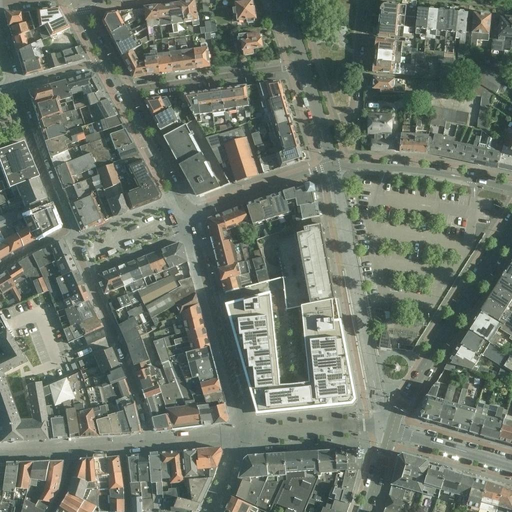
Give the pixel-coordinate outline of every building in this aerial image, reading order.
[(234,9),(234,10),(235,16),(237,16),(237,18),(238,18),(238,22),(239,21),(239,22),(246,21),(247,21),(247,23),(249,25),(254,24),(255,22),(255,19),(256,19),(255,16),(256,13),(254,11),(253,2),(251,1),(235,3),(236,9),(234,9)] [(196,14),(194,2),(182,3),(185,23),(192,22),(193,26),(200,25),(198,14),(196,14)] [(380,11),(380,14),(405,17),(415,18),(416,13),(406,12),(406,6),(389,4),(388,3),(384,2),(382,4),(381,4),(381,5),(379,6),(379,10),(380,11)] [(185,24),(185,23),(182,3),(182,4),(180,4),(179,4),(176,4),(176,5),(170,6),(174,35),(174,34),(179,34),(178,25),(185,24)] [(174,35),(170,6),(164,7),(163,6),(160,6),(159,7),(158,7),(157,7),(160,27),(160,28),(167,27),(169,35),(170,39),(175,39),(174,34),(174,35)] [(160,27),(157,7),(145,8),(146,16),(147,22),(148,29),(149,36),(150,42),(154,41),(154,35),(153,28),(160,27)] [(418,9),(417,19),(415,35),(420,35),(420,39),(426,39),(426,36),(429,10),(425,10),(424,8),(420,7),(419,9),(418,9)] [(56,8),(28,12),(31,21),(33,25),(34,30),(39,27),(62,16),(58,9),(56,8)] [(146,16),(145,8),(107,14),(103,22),(110,35),(129,25),(146,16)] [(439,11),(436,37),(440,37),(440,41),(445,41),(445,38),(448,12),(445,12),(444,10),(441,9),(439,11)] [(439,11),(429,10),(426,36),(430,36),(430,40),(435,40),(436,37),(439,11)] [(449,12),(448,12),(445,38),(450,38),(450,41),(455,42),(456,39),(458,13),(455,13),(454,11),(450,10),(449,12)] [(459,13),(458,13),(456,39),(460,39),(458,58),(463,59),(465,43),(466,33),(468,21),(468,14),(465,14),(464,12),(460,11),(459,13)] [(21,22),(19,13),(4,12),(8,26),(21,22)] [(405,17),(380,14),(380,16),(378,17),(378,20),(379,22),(379,25),(404,28),(414,29),(415,23),(405,22),(405,17)] [(474,14),(474,21),(468,21),(466,33),(473,34),(471,46),(477,47),(478,41),(489,42),(491,16),(490,16),(489,14),(486,14),(484,15),(474,14)] [(39,35),(41,41),(56,35),(69,29),(62,16),(39,27),(42,33),(39,35)] [(494,21),(494,27),(492,51),(504,52),(505,37),(511,37),(511,16),(506,16),(506,18),(501,17),(500,23),(495,22),(495,21),(494,21)] [(33,25),(31,21),(18,25),(9,28),(12,39),(28,32),(27,27),(33,25)] [(148,29),(147,22),(142,25),(132,31),(129,25),(110,35),(116,47),(135,36),(145,31),(148,29)] [(404,28),(379,25),(379,27),(377,28),(377,31),(378,32),(378,36),(413,40),(414,36),(404,35),(404,28)] [(31,31),(28,32),(12,39),(16,52),(34,44),(31,31)] [(242,42),(244,56),(254,55),(253,50),(263,49),(263,48),(265,46),(264,41),(262,40),(260,40),(260,34),(248,36),(247,34),(230,37),(231,41),(238,40),(239,43),(242,42)] [(58,39),(56,35),(41,41),(34,44),(16,52),(20,65),(45,57),(53,55),(48,43),(58,39)] [(150,42),(149,36),(145,38),(138,42),(135,36),(116,47),(122,58),(134,51),(150,42)] [(185,71),(180,40),(175,41),(175,46),(168,47),(172,73),(174,72),(175,73),(178,72),(179,71),(185,71)] [(186,40),(180,40),(185,71),(191,70),(192,70),(195,70),(196,69),(197,69),(195,50),(188,51),(186,40)] [(377,49),(376,51),(402,53),(402,54),(413,55),(417,55),(417,54),(417,50),(402,48),(403,43),(376,40),(375,48),(377,49)] [(200,49),(195,50),(197,69),(199,69),(200,69),(203,69),(204,68),(210,67),(207,44),(200,45),(200,49)] [(164,55),(157,56),(160,74),(161,74),(162,75),(165,74),(166,73),(172,73),(168,47),(168,46),(163,47),(164,55)] [(79,47),(68,50),(61,52),(63,58),(55,60),(58,67),(83,60),(84,57),(79,47)] [(145,56),(145,61),(148,76),(150,76),(153,76),(154,75),(155,75),(160,75),(160,74),(157,56),(156,47),(151,48),(152,55),(145,56)] [(141,62),(134,51),(122,58),(133,77),(134,78),(147,76),(148,76),(145,61),(141,62)] [(402,53),(376,51),(375,62),(401,64),(402,54),(402,53)] [(55,60),(53,55),(45,57),(49,70),(58,67),(55,60)] [(49,70),(45,57),(20,65),(23,75),(25,77),(42,72),(49,70)] [(423,61),(416,60),(416,65),(416,68),(426,69),(427,63),(423,63),(423,61)] [(401,64),(375,62),(375,65),(373,65),(373,73),(400,76),(401,64)] [(481,66),(479,84),(482,84),(494,92),(493,93),(496,95),(507,76),(490,65),(490,67),(481,66)] [(109,72),(105,74),(109,84),(113,82),(109,72)] [(90,74),(83,76),(86,86),(87,86),(91,94),(102,92),(94,75),(90,74)] [(83,76),(64,81),(67,92),(79,88),(86,86),(83,76)] [(405,81),(401,81),(374,78),(374,81),(372,81),(371,87),(373,87),(373,90),(381,90),(381,93),(400,93),(405,93),(406,85),(404,85),(405,81)] [(67,92),(64,81),(48,86),(52,98),(55,97),(58,104),(72,100),(71,96),(80,93),(79,88),(67,92)] [(424,81),(423,94),(432,94),(435,94),(436,82),(424,81)] [(282,89),(280,82),(260,85),(261,87),(266,102),(284,95),(285,93),(285,91),(284,90),(282,89)] [(494,92),(482,84),(481,97),(482,97),(481,103),(491,105),(493,93),(494,92)] [(52,98),(48,86),(28,91),(32,104),(52,98)] [(249,107),(247,91),(246,87),(233,88),(237,112),(245,111),(245,108),(249,107)] [(237,112),(233,88),(222,90),(224,111),(225,111),(229,110),(230,113),(237,112)] [(224,111),(222,90),(209,92),(213,115),(225,113),(225,111),(224,111)] [(107,101),(102,92),(91,94),(86,96),(88,101),(74,106),(75,110),(79,109),(87,107),(93,105),(107,101)] [(213,115),(209,92),(198,93),(201,116),(205,116),(205,118),(213,117),(213,115)] [(201,116),(198,93),(183,95),(193,115),(194,117),(201,116)] [(288,109),(284,95),(266,102),(268,109),(264,110),(265,116),(288,109)] [(55,97),(52,98),(32,104),(38,122),(75,110),(74,106),(72,100),(58,104),(55,97)] [(171,107),(166,98),(147,101),(146,103),(153,117),(171,107)] [(116,116),(107,101),(93,105),(87,107),(93,124),(98,122),(105,120),(116,116)] [(445,109),(439,108),(436,120),(442,121),(445,109)] [(82,119),(79,109),(75,110),(38,122),(41,132),(82,119)] [(288,110),(288,109),(265,116),(264,116),(266,124),(268,124),(269,128),(292,121),(291,117),(290,117),(291,114),(290,111),(288,110)] [(451,110),(445,109),(442,121),(448,122),(451,110)] [(172,110),(163,114),(154,119),(160,131),(164,137),(174,132),(171,126),(179,122),(172,110)] [(457,111),(451,110),(448,122),(454,123),(457,111)] [(463,113),(457,111),(454,123),(460,124),(463,113)] [(469,114),(463,113),(460,124),(466,126),(469,114)] [(372,140),(371,151),(401,153),(402,133),(395,133),(395,135),(392,135),(392,115),(369,114),(368,134),(376,135),(376,140),(372,140)] [(194,117),(193,115),(186,118),(189,123),(195,120),(194,117)] [(121,125),(116,116),(105,120),(98,122),(93,124),(90,125),(94,136),(84,140),(86,146),(104,139),(102,132),(107,131),(107,130),(121,125)] [(85,127),(82,119),(41,132),(44,142),(64,135),(64,134),(80,128),(85,127)] [(294,127),(292,121),(269,128),(271,133),(269,134),(271,143),(273,143),(273,142),(296,135),(296,134),(296,132),(295,129),(293,127),(294,127)] [(417,121),(416,127),(414,153),(427,154),(429,138),(429,133),(423,132),(423,127),(421,127),(421,121),(417,121)] [(218,186),(192,135),(186,125),(174,132),(164,137),(195,196),(200,197),(220,189),(218,186)] [(416,127),(403,127),(402,133),(401,153),(414,153),(416,127)] [(86,146),(84,140),(80,128),(64,134),(64,135),(44,142),(50,158),(66,151),(64,147),(73,144),(74,148),(79,146),(80,148),(86,146)] [(259,175),(243,128),(219,135),(219,134),(206,139),(220,165),(226,163),(225,160),(228,159),(235,182),(235,183),(244,180),(245,180),(250,179),(250,178),(260,175),(259,175)] [(123,130),(109,135),(115,151),(117,150),(131,145),(123,130)] [(511,135),(504,131),(503,133),(505,134),(503,137),(511,141),(507,148),(511,151),(511,135)] [(481,135),(477,134),(475,142),(473,147),(466,145),(462,160),(462,161),(473,164),(478,144),(479,145),(481,135)] [(300,148),(296,135),(273,142),(273,143),(275,148),(279,147),(281,154),(300,148)] [(443,136),(435,135),(434,139),(429,138),(427,154),(439,157),(442,140),(442,139),(443,136)] [(455,138),(446,137),(446,141),(442,140),(439,157),(450,159),(454,143),(455,138)] [(492,139),(489,137),(488,138),(486,146),(479,145),(478,144),(473,164),(485,166),(492,139)] [(498,141),(493,137),(492,140),(492,139),(485,166),(498,169),(498,168),(503,148),(501,148),(497,147),(498,141)] [(111,160),(104,139),(86,146),(80,148),(83,157),(90,154),(95,168),(98,177),(102,189),(95,191),(99,201),(100,201),(107,220),(113,217),(128,211),(123,195),(115,170),(140,161),(137,155),(113,164),(111,160)] [(463,145),(460,144),(454,143),(450,159),(456,160),(459,160),(462,161),(462,160),(466,145),(463,145)] [(16,146),(0,151),(0,166),(9,190),(16,188),(37,179),(37,178),(22,144),(16,146)] [(137,155),(131,145),(117,150),(119,157),(111,160),(113,164),(137,155)] [(79,146),(74,148),(78,159),(83,157),(80,148),(79,146)] [(503,146),(503,148),(498,168),(509,170),(509,171),(510,171),(511,171),(511,151),(507,148),(503,146)] [(301,153),(300,148),(281,154),(260,160),(264,174),(305,161),(304,160),(305,158),(304,154),(301,153)] [(70,162),(66,151),(50,158),(54,168),(70,162)] [(90,154),(83,157),(78,159),(73,161),(70,162),(54,168),(63,190),(84,182),(81,174),(95,168),(90,154)] [(152,183),(140,161),(115,170),(123,195),(152,183)] [(102,189),(98,177),(84,182),(63,190),(68,202),(81,197),(95,191),(102,189)] [(41,189),(37,179),(16,188),(19,197),(20,198),(41,189)] [(159,196),(152,183),(123,195),(128,211),(157,200),(159,196)] [(284,193),(283,193),(288,209),(294,208),(317,204),(315,192),(314,187),(310,185),(306,186),(295,190),(287,192),(284,193)] [(45,199),(41,189),(20,198),(19,197),(7,202),(9,208),(23,202),(24,207),(45,199)] [(99,201),(95,191),(81,197),(68,202),(68,203),(80,232),(107,220),(100,201),(99,201)] [(288,209),(283,193),(271,197),(278,217),(290,213),(288,209)] [(278,217),(271,197),(259,201),(265,221),(278,217)] [(49,208),(45,199),(24,207),(0,216),(0,228),(10,224),(22,219),(28,217),(27,214),(35,210),(37,215),(49,208)] [(265,221),(259,201),(247,205),(252,221),(253,225),(265,221)] [(319,213),(317,204),(294,208),(296,221),(320,217),(319,213)] [(252,221),(247,205),(243,206),(232,210),(243,239),(245,244),(251,242),(247,231),(253,229),(250,222),(252,221)] [(57,228),(49,208),(37,215),(35,210),(27,214),(28,217),(22,219),(25,224),(27,230),(33,241),(36,240),(57,228)] [(243,239),(232,210),(222,214),(227,231),(230,231),(234,228),(239,241),(243,239)] [(227,231),(222,214),(209,219),(206,224),(212,246),(233,240),(231,235),(230,231),(227,231)] [(25,224),(22,219),(10,224),(22,247),(33,241),(27,230),(25,224)] [(22,247),(10,224),(0,228),(0,233),(10,254),(22,247)] [(321,225),(304,228),(304,232),(277,242),(284,278),(285,278),(287,309),(324,302),(334,300),(336,300),(321,225)] [(283,232),(281,227),(269,231),(270,236),(283,232)] [(269,231),(268,229),(256,233),(259,239),(270,236),(269,231)] [(0,251),(3,257),(10,254),(0,233),(0,251)] [(234,246),(233,240),(212,246),(215,257),(242,250),(241,244),(234,246)] [(60,242),(45,249),(41,251),(45,260),(51,257),(53,262),(69,255),(63,243),(60,242)] [(179,244),(160,251),(164,260),(178,282),(182,281),(180,276),(189,273),(190,273),(191,273),(183,245),(179,244)] [(251,262),(247,248),(242,250),(215,257),(219,270),(251,262)] [(47,265),(45,260),(41,251),(31,256),(32,256),(31,256),(37,270),(47,265)] [(144,305),(145,307),(182,287),(178,282),(164,260),(160,251),(145,257),(153,276),(156,283),(152,285),(147,287),(141,290),(138,291),(142,301),(144,305)] [(53,262),(47,265),(37,270),(44,286),(49,283),(76,271),(69,255),(53,262)] [(44,286),(37,270),(31,256),(27,258),(24,260),(18,264),(25,279),(29,277),(31,283),(32,282),(37,295),(46,292),(44,286)] [(153,276),(145,257),(136,261),(144,280),(149,278),(152,285),(156,283),(153,276)] [(266,270),(263,258),(251,262),(219,270),(222,282),(251,274),(266,270)] [(147,287),(144,280),(136,261),(127,265),(137,291),(138,291),(141,290),(147,287)] [(25,279),(18,264),(6,272),(14,286),(25,279)] [(511,265),(510,264),(503,276),(511,281),(511,265)] [(137,291),(127,265),(117,268),(124,287),(128,295),(137,291)] [(124,287),(117,268),(107,272),(115,291),(124,287)] [(270,282),(266,270),(251,274),(222,282),(225,293),(243,289),(260,284),(270,282)] [(82,286),(76,271),(49,283),(44,286),(46,292),(48,291),(49,294),(59,291),(63,300),(71,297),(69,292),(82,286)] [(14,286),(6,272),(0,275),(0,294),(0,295),(9,290),(17,304),(22,301),(14,286)] [(115,291),(107,272),(99,276),(98,279),(107,301),(111,299),(108,294),(115,291)] [(511,281),(503,276),(496,287),(511,297),(511,281)] [(191,278),(182,281),(178,282),(182,287),(145,307),(147,311),(150,319),(156,316),(175,305),(188,299),(186,297),(188,296),(188,297),(196,295),(192,278),(191,278)] [(285,278),(284,278),(270,282),(260,284),(243,289),(225,293),(227,300),(230,299),(232,305),(230,306),(233,316),(233,317),(234,317),(237,326),(236,326),(249,372),(247,373),(248,375),(255,399),(255,400),(256,405),(267,412),(273,412),(273,411),(303,409),(321,407),(321,406),(340,404),(340,405),(346,404),(353,394),(352,389),(341,333),(340,332),(334,303),(335,303),(334,300),(324,302),(287,309),(285,278)] [(89,301),(82,286),(69,292),(71,297),(63,300),(53,305),(56,314),(69,308),(89,301)] [(511,297),(496,287),(489,298),(511,313),(511,297)] [(142,301),(138,291),(137,291),(128,295),(122,297),(118,299),(109,303),(113,313),(125,308),(126,308),(131,305),(129,301),(136,298),(138,303),(142,301)] [(199,304),(196,295),(188,297),(188,296),(186,297),(188,299),(175,305),(177,309),(180,315),(199,304)] [(511,313),(489,298),(481,311),(482,312),(511,330),(511,313)] [(97,316),(89,301),(69,308),(56,314),(63,331),(77,325),(97,316)] [(202,318),(199,304),(180,315),(175,317),(177,325),(202,318)] [(126,308),(113,313),(119,326),(141,314),(147,311),(145,307),(144,305),(129,313),(126,308)] [(374,310),(375,314),(375,315),(376,315),(381,319),(381,320),(382,320),(385,320),(386,320),(384,311),(374,310)] [(480,313),(479,315),(477,317),(469,330),(495,346),(501,337),(496,334),(500,327),(502,328),(500,330),(511,337),(509,339),(511,341),(511,330),(482,312),(481,313),(480,313)] [(128,346),(134,366),(149,361),(140,337),(148,334),(144,325),(146,324),(141,314),(119,326),(127,344),(128,346)] [(102,327),(97,316),(77,325),(63,331),(68,343),(83,336),(102,328),(102,327)] [(159,323),(156,316),(150,319),(154,326),(159,323)] [(205,328),(202,318),(177,325),(174,326),(176,335),(186,333),(205,328)] [(105,336),(102,328),(83,336),(87,346),(105,338),(105,337),(106,337),(106,336),(105,336)] [(207,337),(205,328),(186,333),(187,337),(174,341),(175,346),(184,343),(189,342),(207,337)] [(0,354),(0,442),(2,442),(4,442),(22,441),(40,440),(47,440),(50,440),(48,428),(47,429),(43,407),(42,399),(42,397),(40,387),(41,387),(40,383),(26,386),(32,420),(18,421),(2,374),(26,363),(6,332),(5,330),(4,330),(0,332),(0,346),(4,353),(0,354)] [(511,359),(510,358),(511,357),(495,347),(495,346),(469,330),(461,342),(478,353),(500,367),(511,373),(511,359)] [(387,350),(392,350),(388,331),(387,331),(383,334),(381,348),(387,349),(387,350)] [(210,348),(207,337),(189,342),(191,347),(173,352),(173,353),(168,354),(170,358),(210,348)] [(170,358),(168,354),(166,348),(164,339),(157,341),(154,342),(163,368),(159,370),(163,385),(159,386),(164,401),(173,431),(203,427),(197,406),(185,380),(180,365),(172,367),(170,358)] [(478,353),(461,342),(453,355),(475,366),(481,358),(477,355),(478,353)] [(114,357),(110,348),(93,356),(97,364),(114,357)] [(213,357),(210,348),(170,358),(172,367),(180,365),(189,363),(213,357)] [(475,366),(453,355),(448,364),(456,366),(472,371),(477,372),(487,375),(489,370),(475,366)] [(118,366),(114,357),(97,364),(101,374),(118,366)] [(222,392),(217,374),(213,357),(189,363),(180,365),(185,380),(194,379),(199,378),(205,396),(222,392)] [(151,365),(149,361),(134,366),(136,373),(152,368),(151,365)] [(456,366),(448,364),(444,370),(454,372),(456,366)] [(159,370),(151,365),(152,368),(136,373),(140,382),(155,376),(157,380),(159,386),(163,385),(159,370)] [(123,379),(118,366),(101,374),(96,376),(101,388),(108,385),(123,379)] [(41,387),(40,387),(42,397),(50,393),(51,395),(53,403),(54,405),(54,407),(61,404),(69,401),(72,399),(73,408),(73,411),(77,438),(78,438),(97,437),(98,437),(83,381),(81,376),(79,371),(73,373),(73,374),(66,377),(65,376),(64,377),(64,378),(56,381),(55,381),(55,382),(48,385),(47,385),(46,385),(46,386),(41,388),(41,387)] [(101,388),(96,376),(87,380),(83,381),(98,437),(111,436),(103,407),(104,407),(103,403),(99,388),(101,388)] [(142,390),(143,391),(159,386),(157,380),(155,376),(140,382),(140,384),(139,384),(141,390),(142,390)] [(205,396),(199,378),(194,379),(185,380),(197,406),(203,427),(214,426),(210,408),(209,407),(208,406),(205,396)] [(130,395),(123,379),(108,385),(111,395),(115,394),(117,400),(130,395)] [(111,395),(108,385),(101,388),(99,388),(103,403),(104,403),(105,405),(110,403),(119,436),(128,435),(117,400),(115,394),(111,395)] [(164,401),(159,386),(143,391),(149,409),(152,425),(154,431),(156,432),(173,431),(164,401)] [(439,388),(434,387),(428,397),(427,397),(423,405),(422,409),(419,411),(418,414),(420,418),(438,423),(444,402),(436,400),(439,388)] [(454,392),(448,390),(444,401),(444,402),(438,423),(452,427),(457,406),(451,404),(454,392)] [(462,390),(457,406),(452,427),(469,432),(475,411),(460,407),(461,403),(464,404),(467,392),(462,390)] [(225,405),(222,392),(205,396),(208,406),(209,407),(210,408),(225,405)] [(50,393),(42,397),(42,399),(43,407),(47,429),(48,428),(50,440),(58,439),(65,439),(61,415),(64,414),(63,408),(61,404),(54,407),(54,405),(53,403),(49,404),(48,397),(51,395),(50,393)] [(133,403),(130,395),(117,400),(128,435),(138,434),(139,432),(133,403)] [(69,401),(61,404),(63,408),(64,414),(67,439),(69,439),(77,438),(73,411),(73,408),(70,408),(69,401)] [(476,408),(475,411),(469,432),(480,435),(489,407),(485,405),(485,404),(478,402),(476,408)] [(104,403),(103,403),(104,407),(103,407),(111,436),(119,436),(110,403),(105,405),(104,403)] [(229,420),(225,405),(210,408),(214,426),(227,424),(229,420)] [(508,411),(490,406),(490,407),(489,407),(480,435),(498,441),(504,423),(506,417),(508,411)] [(511,418),(506,417),(504,423),(498,441),(511,444),(511,418)] [(210,450),(211,472),(211,478),(214,478),(223,453),(221,449),(210,450)] [(211,472),(210,450),(198,451),(199,464),(197,464),(198,476),(199,479),(206,479),(206,473),(211,472)] [(361,450),(347,451),(348,470),(360,470),(362,461),(361,461),(361,458),(363,455),(363,452),(361,450)] [(199,464),(198,451),(183,452),(185,478),(198,476),(197,464),(199,464)] [(337,470),(336,451),(318,453),(319,474),(320,474),(320,477),(318,477),(318,478),(318,479),(308,504),(323,508),(325,509),(329,499),(333,486),(336,478),(337,474),(337,470)] [(348,470),(347,451),(336,451),(337,470),(337,474),(336,478),(333,486),(336,487),(335,489),(341,491),(345,471),(348,471),(348,470)] [(185,478),(183,452),(168,453),(170,472),(171,483),(171,489),(169,489),(170,493),(170,497),(177,498),(189,501),(186,489),(186,483),(185,481),(185,478)] [(170,472),(168,453),(159,454),(162,483),(171,483),(170,472)] [(319,474),(318,453),(301,454),(302,472),(299,479),(287,509),(285,511),(304,511),(308,504),(318,479),(318,478),(318,477),(320,477),(320,474),(319,474)] [(163,494),(162,483),(159,454),(149,455),(151,482),(153,501),(154,511),(164,511),(164,507),(164,501),(164,500),(163,494)] [(302,472),(301,454),(285,455),(285,472),(285,476),(286,476),(286,481),(284,481),(274,504),(287,509),(299,479),(302,472)] [(427,461),(413,457),(403,454),(399,457),(395,473),(392,485),(389,495),(403,500),(406,489),(422,494),(422,493),(430,466),(427,461)] [(151,482),(149,455),(138,456),(141,483),(142,498),(143,511),(154,511),(153,501),(151,482)] [(285,472),(285,455),(267,456),(267,477),(265,482),(262,489),(256,506),(270,511),(274,504),(284,481),(286,481),(286,476),(285,476),(285,472)] [(141,483),(138,456),(127,457),(130,484),(141,483)] [(267,477),(267,456),(248,457),(245,460),(239,479),(240,479),(240,480),(262,489),(265,482),(267,477)] [(121,473),(119,457),(107,459),(108,474),(121,473)] [(99,498),(94,459),(82,460),(80,462),(74,478),(88,483),(86,492),(90,493),(87,502),(100,508),(99,498)] [(110,490),(108,474),(107,459),(94,459),(99,498),(100,508),(99,511),(111,511),(111,510),(111,501),(110,490)] [(35,505),(50,462),(34,463),(29,487),(25,500),(35,505)] [(64,462),(50,462),(35,505),(36,506),(36,508),(45,511),(51,503),(58,493),(61,481),(64,462)] [(29,487),(34,463),(19,464),(17,485),(14,498),(20,500),(19,505),(16,504),(14,511),(22,511),(25,500),(29,487)] [(17,485),(19,464),(7,464),(3,488),(0,501),(0,511),(14,511),(16,504),(19,505),(20,500),(14,498),(17,485)] [(441,470),(430,466),(422,493),(439,498),(441,490),(447,469),(446,467),(443,466),(441,467),(441,470)] [(449,468),(447,469),(441,490),(444,492),(444,494),(448,495),(448,493),(457,495),(463,476),(452,473),(453,471),(452,469),(449,468)] [(354,494),(360,470),(348,470),(348,471),(345,471),(341,491),(353,495),(354,494)] [(124,489),(121,473),(108,474),(110,490),(124,489)] [(475,480),(463,476),(457,495),(454,504),(460,506),(460,507),(466,509),(475,480)] [(88,483),(74,478),(69,493),(87,502),(90,493),(86,492),(88,483)] [(202,504),(214,478),(211,478),(206,479),(199,479),(185,481),(186,483),(186,489),(189,501),(202,504)] [(239,480),(233,496),(256,506),(262,489),(240,480),(239,480)] [(487,483),(475,480),(466,509),(467,510),(467,506),(479,510),(479,509),(481,502),(487,483)] [(142,498),(141,483),(130,484),(132,499),(142,498)] [(496,511),(503,488),(487,483),(481,502),(479,509),(488,511),(496,511)] [(336,487),(333,486),(329,499),(335,501),(350,505),(353,495),(341,491),(335,489),(336,487)] [(511,511),(511,490),(503,488),(496,511),(511,511)] [(124,501),(124,489),(110,490),(111,501),(111,510),(124,510),(124,501)] [(87,502),(69,493),(60,507),(68,511),(99,511),(100,508),(87,502)] [(177,498),(170,497),(170,493),(163,494),(164,500),(164,501),(164,507),(164,511),(172,511),(179,511),(182,511),(198,511),(202,504),(189,501),(177,498)] [(403,500),(389,495),(386,507),(400,511),(405,511),(409,501),(403,500)] [(253,507),(232,497),(225,511),(227,511),(265,511),(253,507)] [(143,511),(142,498),(132,499),(132,511),(143,511)] [(36,506),(35,505),(25,500),(22,511),(44,511),(45,511),(36,508),(36,506)] [(347,511),(350,505),(335,501),(333,507),(331,506),(330,509),(332,509),(331,511),(335,511),(347,511)]
